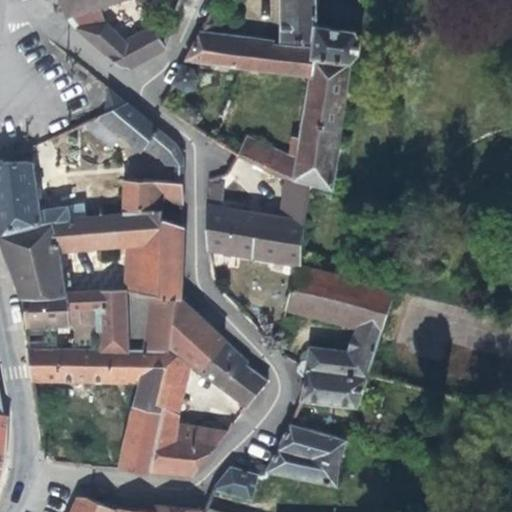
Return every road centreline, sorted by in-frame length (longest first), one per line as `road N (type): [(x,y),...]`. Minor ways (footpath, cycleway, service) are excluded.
road 1 (residential): [(22,468),(196,491),(287,380),(197,283),(200,148),(134,92)]
road 2 (tertiary): [(0,299),(23,427),(22,468)]
road 3 (residential): [(0,0),(134,92)]
